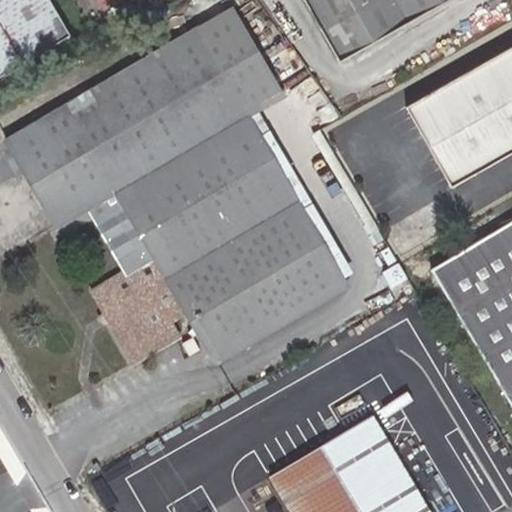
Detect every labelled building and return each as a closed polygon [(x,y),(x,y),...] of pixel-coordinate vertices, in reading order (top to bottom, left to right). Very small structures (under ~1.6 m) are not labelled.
[(0,0),(0,76),(70,35),(48,0),(0,0)] [(98,0),(104,10),(120,0),(98,0)] [(446,0),(305,0),(339,61),(446,0)] [(235,8),(147,60),(197,147),(251,116),(286,96),(235,8)] [(511,48),(406,109),(452,189),(511,154),(511,48)] [(147,60),(9,140),(59,227),(94,207),(131,272),(97,292),(137,360),(177,337),(162,311),(179,300),(218,365),(351,288),(251,116),(197,147),(147,60)] [(511,221),(431,269),(511,405),(511,221)] [(270,477),(290,511),(431,511),(374,415),(270,477)] [(184,511),(213,511),(208,496),(182,504),(184,511)]
